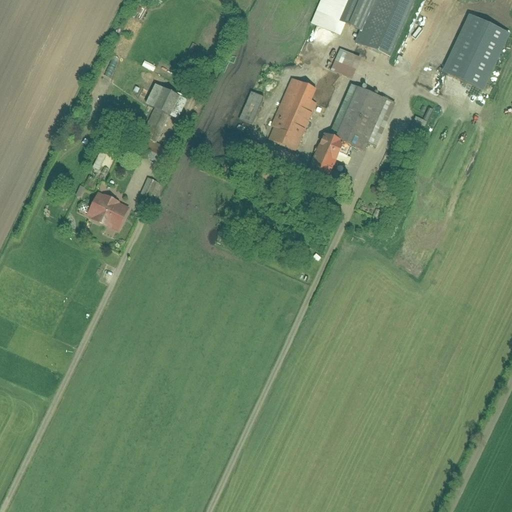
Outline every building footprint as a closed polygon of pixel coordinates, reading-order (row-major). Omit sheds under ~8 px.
[(321,0),(310,28),(356,47),(387,60),(411,0),(321,0)] [(355,60),(339,52),(331,68),(347,76),(355,60)] [(385,95),(355,83),(332,139),(325,136),(308,176),(328,184),(342,150),(359,157),(385,95)] [(147,104),(153,106),(139,137),(144,140),(139,152),(160,162),(167,148),(155,142),(169,112),(178,117),(187,98),(156,84),(147,104)] [(298,94),(288,90),(267,141),(298,154),(319,105),(312,102),(316,91),(302,85),(298,94)] [(405,135),(416,141),(424,125),(412,119),(405,135)] [(239,138),(232,153),(250,161),(257,147),(239,138)] [(163,179),(149,172),(136,199),(150,206),(163,179)] [(128,211),(98,196),(88,217),(118,232),(128,211)]
